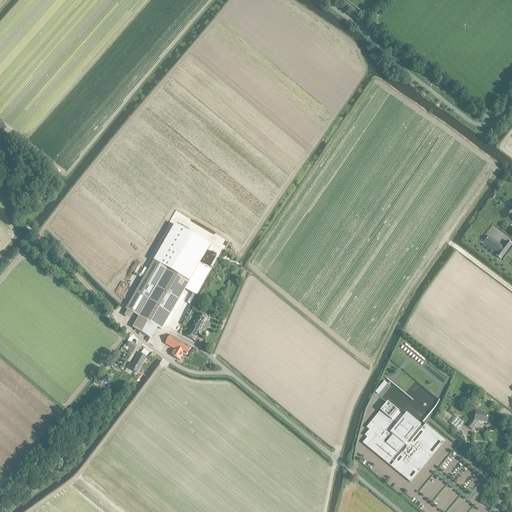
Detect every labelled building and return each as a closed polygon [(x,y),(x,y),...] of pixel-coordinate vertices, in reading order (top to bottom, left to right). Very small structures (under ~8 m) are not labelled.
[(197,296),(212,270),(200,263),(211,245),(175,225),(154,261),(189,282),(185,289),(197,296)] [(490,237),(485,243),(490,247),(490,246),(498,252),(497,255),(502,259),(511,244),(507,241),(503,246),(494,240),(490,237)] [(128,310),(124,316),(131,319),(134,313),(139,316),(137,320),(137,321),(133,328),(150,338),(156,327),(161,330),(185,289),(189,282),(167,269),(154,261),(126,309),(128,310)] [(185,319),(188,322),(192,316),(188,314),(192,308),(183,303),(170,326),(178,331),(185,319)] [(199,312),(191,325),(186,335),(194,340),(201,329),(204,330),(205,327),(206,328),(207,328),(208,327),(209,327),(209,326),(209,325),(209,324),(209,323),(208,323),(208,322),(206,321),(208,317),(199,312)] [(185,355),(190,347),(169,334),(164,342),(174,348),(170,354),(178,359),(182,353),(185,355)] [(127,347),(134,351),(137,346),(130,342),(127,347)] [(146,356),(139,353),(133,364),(130,362),(127,367),(137,373),(146,356)] [(384,381),(375,392),(378,394),(387,384),(387,383),(384,381)] [(367,438),(363,443),(369,448),(371,450),(374,453),(375,453),(378,456),(379,457),(383,459),(383,460),(387,463),(388,464),(392,460),(394,462),(391,466),(401,475),(403,472),(411,479),(412,478),(409,476),(413,471),(416,473),(415,472),(419,466),(421,468),(426,462),(428,459),(426,457),(430,452),(432,454),(441,442),(439,440),(441,437),(445,441),(428,426),(425,424),(422,428),(420,426),(421,425),(420,425),(418,428),(404,416),(407,414),(406,413),(404,416),(402,414),(387,402),(386,404),(367,428),(369,430),(367,432),(365,436),(367,438)] [(467,426),(472,430),(475,427),(475,426),(478,422),(487,424),(489,413),(476,411),(474,420),(473,419),(467,426)] [(464,423),(456,417),(450,424),(458,430),(464,423)]
